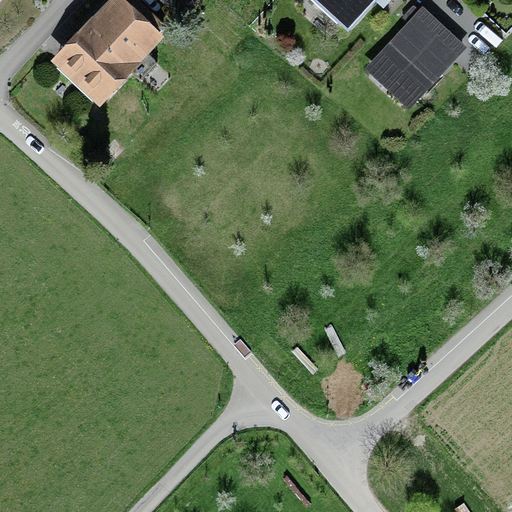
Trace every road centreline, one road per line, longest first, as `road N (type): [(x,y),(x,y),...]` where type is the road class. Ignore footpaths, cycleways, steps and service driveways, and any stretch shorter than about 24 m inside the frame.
road 1 (residential): [(265,397),(78,183),(0,111)]
road 2 (residential): [(338,467),(511,314)]
road 3 (residential): [(265,397),(146,511)]
